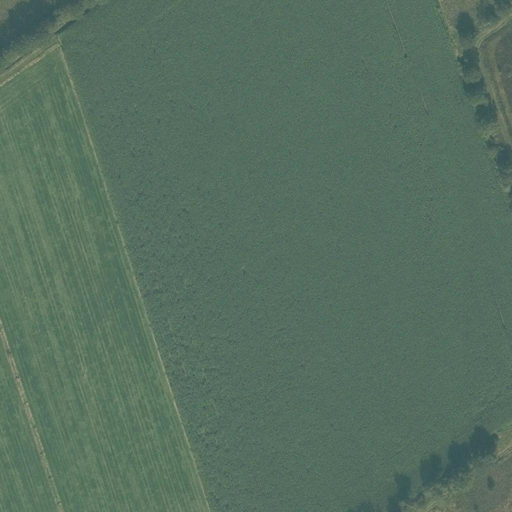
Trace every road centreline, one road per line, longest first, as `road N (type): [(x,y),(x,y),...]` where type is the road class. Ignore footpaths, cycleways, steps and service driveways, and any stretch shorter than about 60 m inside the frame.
road 1 (track): [(511,166),(474,45),(511,17)]
road 2 (track): [(416,511),(511,440)]
